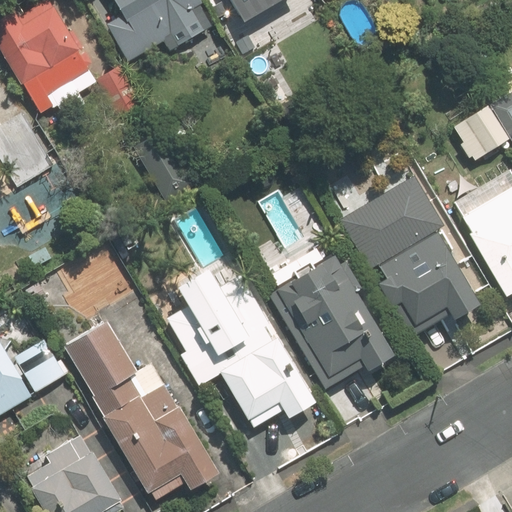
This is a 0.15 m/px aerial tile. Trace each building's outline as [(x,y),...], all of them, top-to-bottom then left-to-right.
[(139,69),(210,28),(194,0),(114,0),(127,20),(115,27),(139,69)] [(230,0),(242,19),(274,0),(230,0)] [(0,17),(0,46),(39,113),(96,79),(52,2),(19,21),(13,10),(0,17)] [(509,51),(497,33),(476,47),(487,65),(509,51)] [(119,66),(96,79),(117,113),(139,100),(119,66)] [(286,71),(284,68),(267,77),(277,94),(293,85),(292,82),(299,78),(293,67),(286,71)] [(511,89),(489,102),(511,140),(511,89)] [(452,126),(472,160),(505,142),(485,107),(452,126)] [(23,112),(0,124),(0,158),(16,187),(54,166),(23,112)] [(160,129),(132,145),(165,202),(193,186),(160,129)] [(369,271),(378,266),(437,232),(443,228),(413,177),(339,220),(369,271)] [(511,186),(458,217),(504,298),(511,293),(511,186)] [(451,320),(479,304),(437,232),(378,266),(385,278),(377,283),(392,308),(400,304),(414,328),(445,310),(451,320)] [(278,287),(330,377),(359,360),(365,370),(388,356),(331,257),(278,287)] [(285,419),(313,403),(239,276),(217,289),(207,271),(175,289),(157,258),(131,273),(188,371),(212,357),(249,422),(278,406),(285,419)] [(188,490),(216,473),(163,384),(140,397),(126,375),(133,371),(104,322),(62,346),(150,493),(179,476),(188,490)] [(13,357),(34,392),(64,374),(43,339),(13,357)] [(0,413),(31,396),(0,343),(0,413)] [(27,488),(41,511),(104,511),(121,502),(80,433),(43,455),(48,463),(26,476),(31,486),(27,488)]
